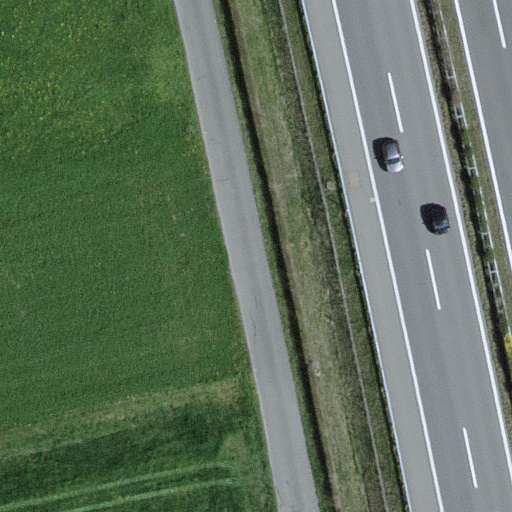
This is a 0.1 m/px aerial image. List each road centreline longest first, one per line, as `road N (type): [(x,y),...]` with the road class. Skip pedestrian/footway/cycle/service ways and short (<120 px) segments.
road 1 (motorway): [(372,0),(480,511)]
road 2 (unclassified): [(298,511),(193,0)]
